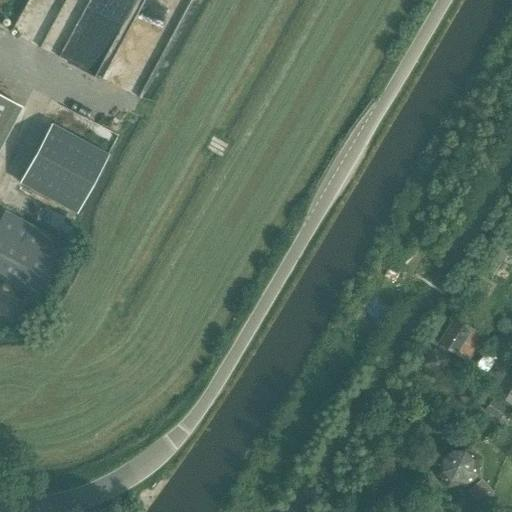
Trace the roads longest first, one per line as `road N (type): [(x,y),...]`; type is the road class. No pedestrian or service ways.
road 1 (unclassified): [(0,506),(74,501),(125,480),(177,437),(221,379),(444,0)]
road 2 (track): [(0,47),(227,153)]
